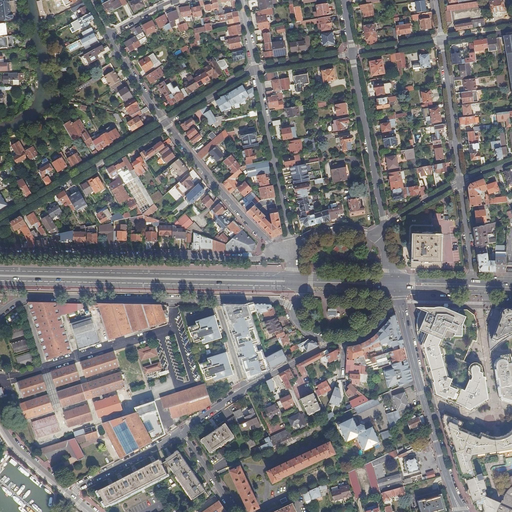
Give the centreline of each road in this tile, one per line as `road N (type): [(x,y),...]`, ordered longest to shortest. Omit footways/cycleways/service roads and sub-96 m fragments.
road 1 (residential): [(296,309),(272,300),(40,295),(0,311)]
road 2 (primary): [(0,275),(296,281)]
road 3 (residential): [(0,253),(276,253)]
road 4 (residential): [(398,302),(461,511)]
road 5 (residential): [(165,122),(0,220)]
road 6 (residential): [(255,70),(291,252)]
road 7 (residential): [(384,226),(352,54)]
road 8 (residential): [(180,432),(328,340)]
road 9 (residential): [(276,253),(165,122)]
road 10 (residential): [(442,40),(460,182)]
road 11 (residential): [(180,432),(72,494)]
